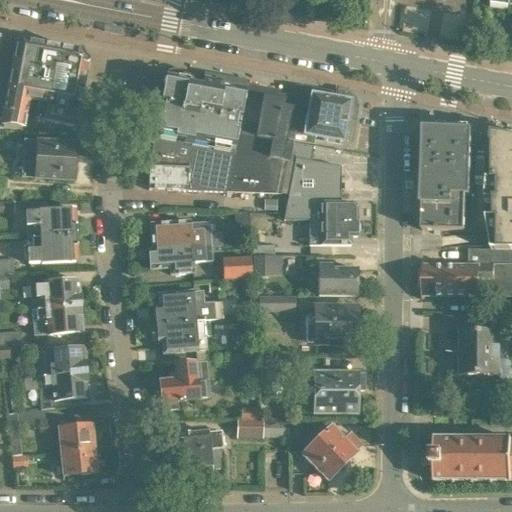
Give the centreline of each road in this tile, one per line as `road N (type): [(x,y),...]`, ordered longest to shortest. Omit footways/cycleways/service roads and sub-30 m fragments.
road 1 (residential): [(387,63),(389,510)]
road 2 (residential): [(133,511),(106,168),(121,85)]
road 3 (primary): [(387,63),(65,0)]
road 4 (primary): [(511,86),(387,63)]
road 5 (residential): [(389,510),(511,508)]
